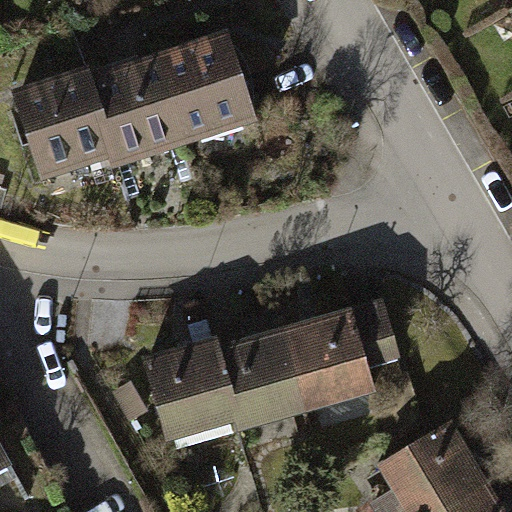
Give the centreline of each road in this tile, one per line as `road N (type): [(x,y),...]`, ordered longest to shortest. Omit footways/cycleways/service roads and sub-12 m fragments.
road 1 (residential): [(0,238),(97,257),(225,247),(357,220),(446,190)]
road 2 (residential): [(341,0),(446,190)]
road 3 (residential): [(446,190),(511,306)]
